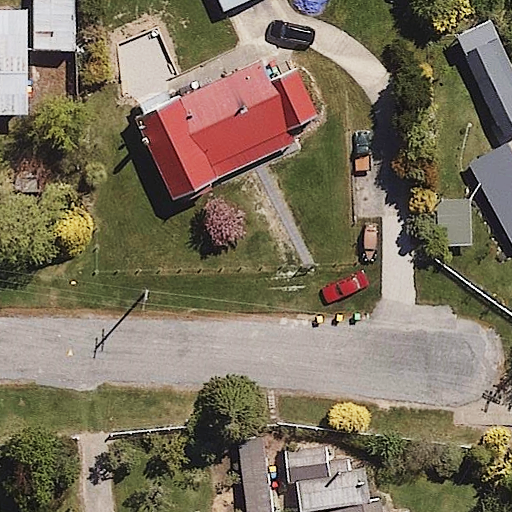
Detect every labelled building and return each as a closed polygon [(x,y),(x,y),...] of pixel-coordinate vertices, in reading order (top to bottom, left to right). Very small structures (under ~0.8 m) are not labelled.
[(0,117),(37,117),(36,52),(77,52),(76,0),(34,0),(35,8),(0,8),(0,117)] [(215,0),(223,15),(256,0),(215,0)] [(511,70),(495,35),(462,51),(507,146),(470,163),(511,252),(511,70)] [(179,208),(303,142),(298,133),(329,116),(302,65),(274,80),(261,56),(134,124),(179,208)] [(477,251),(476,195),(436,196),(437,252),(477,251)] [(341,451),(340,440),(277,449),(283,489),(295,487),(299,511),(348,511),(384,507),(382,491),(370,493),(364,448),(341,451)]
